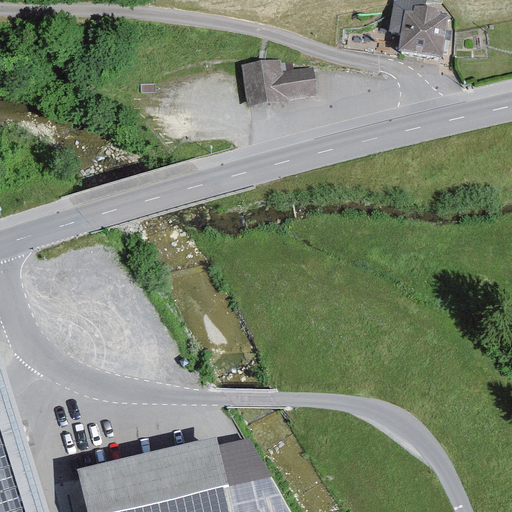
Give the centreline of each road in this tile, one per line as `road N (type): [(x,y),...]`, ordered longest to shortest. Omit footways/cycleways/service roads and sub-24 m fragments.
road 1 (unclassified): [(462,511),(423,437),(376,411),(133,391),(64,370),(23,332),(0,269)]
road 2 (secondary): [(0,245),(511,107)]
road 3 (track): [(433,124),(418,90),(391,68),(277,36),(112,10),(0,10)]
road 4 (track): [(64,370),(51,398),(60,511)]
